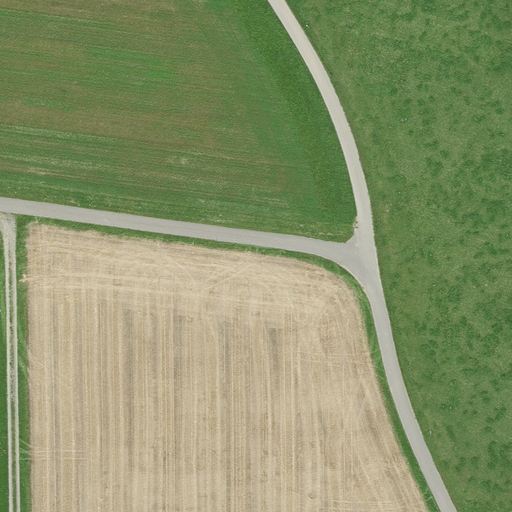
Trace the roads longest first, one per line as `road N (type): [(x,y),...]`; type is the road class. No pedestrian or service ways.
road 1 (unclassified): [(368,257),(0,206)]
road 2 (track): [(7,207),(15,511)]
road 3 (unclassified): [(368,257),(340,121),(273,0)]
road 4 (unclassified): [(453,511),(397,392),(368,257)]
